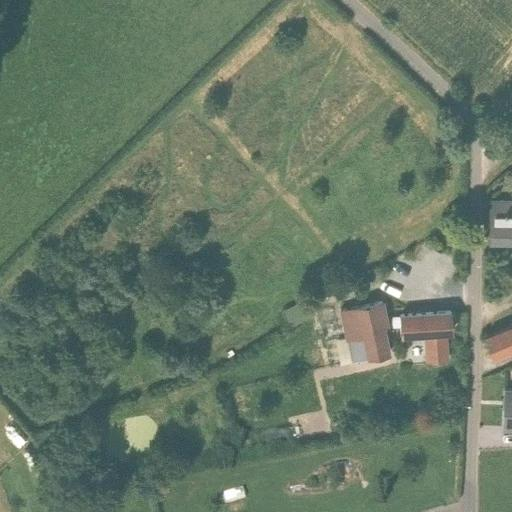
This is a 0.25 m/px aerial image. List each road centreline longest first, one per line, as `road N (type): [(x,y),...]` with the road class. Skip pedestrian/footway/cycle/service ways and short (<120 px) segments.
road 1 (residential): [(467,511),(473,148)]
road 2 (unclassified): [(473,148),(462,112),(344,0)]
